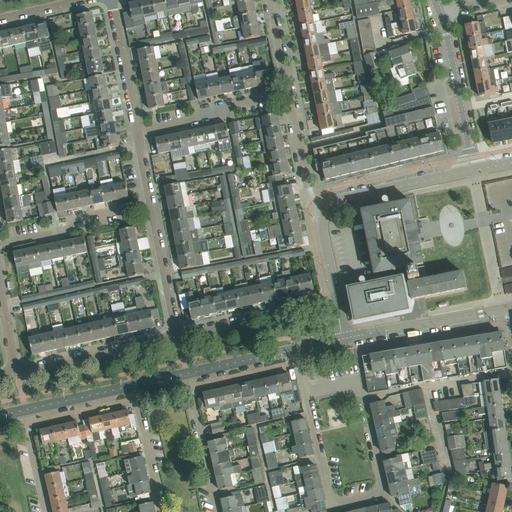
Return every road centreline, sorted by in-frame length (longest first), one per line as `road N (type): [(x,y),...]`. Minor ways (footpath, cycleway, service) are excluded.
road 1 (residential): [(306,392),(327,494),(342,503),(381,486),(356,383)]
road 2 (residential): [(15,372),(177,335)]
road 3 (tertiary): [(342,339),(504,309)]
road 4 (tertiary): [(473,171),(438,11)]
road 5 (residential): [(177,335),(336,301)]
road 6 (residential): [(137,133),(288,90)]
road 7 (tertiary): [(324,211),(339,200),(473,171)]
road 8 (residential): [(0,243),(150,203)]
road 9 (residential): [(216,511),(186,374)]
road 10 (residential): [(137,133),(110,0)]
road 11 (residential): [(177,335),(150,203)]
road 12 (residential): [(130,386),(160,511)]
road 13 (residential): [(324,211),(307,186),(288,90)]
